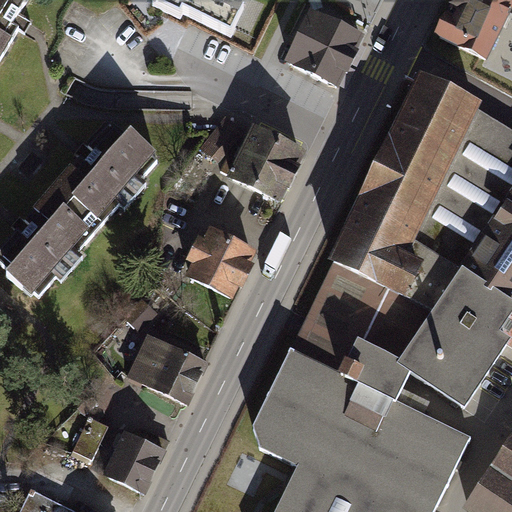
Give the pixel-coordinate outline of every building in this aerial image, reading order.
[(0,0),(0,77),(30,33),(50,3),(44,0),(0,0)] [(156,0),(156,1),(226,36),(243,0),(156,0)] [(511,1),(509,0),(462,0),(441,44),(496,71),(511,38),(511,1)] [(310,22),(289,63),(339,89),(360,47),(310,22)] [(422,82),(282,377),(353,412),(360,396),(399,415),(401,412),(424,423),(432,410),(408,397),(413,387),(468,422),(511,358),(511,135),(485,119),(485,116),(422,82)] [(226,121),(202,153),(217,165),(241,133),(226,121)] [(116,128),(0,256),(0,267),(39,302),(160,167),(116,128)] [(258,137),(233,189),(277,211),(301,159),(258,137)] [(190,280),(231,300),(253,256),(211,236),(205,248),(198,245),(188,265),(196,269),(190,280)] [(127,317),(136,330),(155,317),(145,304),(127,317)] [(152,341),(132,383),(186,408),(206,368),(152,341)] [(439,511),(472,446),(424,423),(401,412),(399,415),(360,396),(353,412),(282,377),(254,435),(260,458),(297,476),(278,511),(439,511)] [(88,416),(71,458),(96,468),(113,426),(88,416)] [(129,436),(108,479),(143,496),(164,453),(129,436)] [(511,511),(511,447),(469,511),(511,511)] [(60,511),(33,499),(30,505),(26,511),(60,511)]
